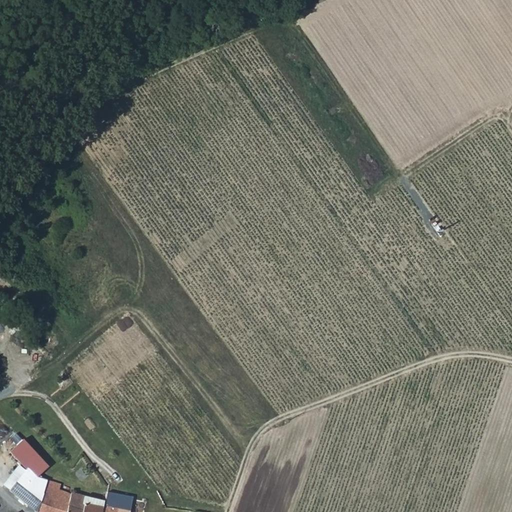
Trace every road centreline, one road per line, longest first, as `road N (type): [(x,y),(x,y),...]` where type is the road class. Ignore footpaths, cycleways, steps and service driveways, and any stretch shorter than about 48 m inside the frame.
road 1 (track): [(228,511),(248,451),(273,421),(432,358),(484,353),(511,360)]
road 2 (track): [(502,110),(373,194)]
